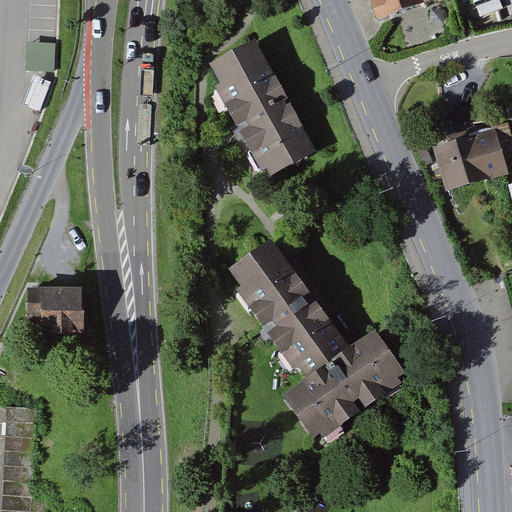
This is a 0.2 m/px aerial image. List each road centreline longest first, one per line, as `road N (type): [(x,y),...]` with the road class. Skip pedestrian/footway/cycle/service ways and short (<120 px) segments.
road 1 (tertiary): [(366,86),(471,343),(491,511)]
road 2 (primary): [(133,325),(148,0)]
road 3 (primary): [(101,65),(104,193),(133,325)]
road 4 (residential): [(101,65),(70,115),(0,279)]
road 5 (primary): [(133,325),(143,511)]
road 6 (residential): [(366,86),(511,41)]
